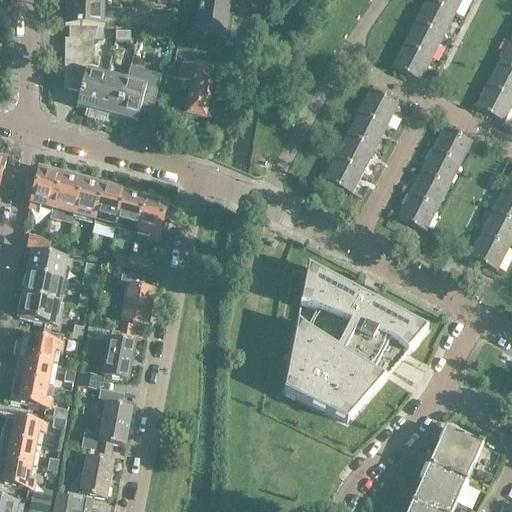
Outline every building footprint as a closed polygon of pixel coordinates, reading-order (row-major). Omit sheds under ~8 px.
[(223,0),(201,0),(197,31),(230,36),(233,16),(227,16),(229,1),(223,0)] [(455,15),(462,0),(427,0),(428,1),(455,15)] [(443,37),(455,15),(428,1),(416,23),(443,37)] [(57,15),(65,15),(65,27),(69,28),(69,40),(93,47),(95,41),(96,29),(104,29),(104,8),(57,7),(57,15)] [(416,23),(404,46),(431,60),(443,37),(416,23)] [(103,41),(104,29),(96,29),(95,41),(103,41)] [(129,36),(115,35),(115,44),(129,45),(129,36)] [(65,39),(64,52),(90,59),(93,47),(69,40),(65,39)] [(499,64),(503,65),(511,70),(511,41),(504,55),(499,64)] [(404,46),(393,68),(420,83),(431,60),(404,46)] [(64,52),(64,64),(86,70),(87,70),(90,59),(64,52)] [(174,63),(173,70),(168,69),(166,79),(178,81),(190,83),(185,117),(186,117),(186,116),(205,119),(213,70),(174,63)] [(64,89),(80,93),(77,108),(88,111),(86,119),(94,121),(107,76),(87,70),(86,70),(64,64),(64,89)] [(488,86),(492,88),(511,98),(511,70),(503,65),(499,64),(492,77),(488,86)] [(126,81),(116,118),(128,121),(126,129),(135,132),(141,109),(152,112),(160,82),(163,72),(152,69),(149,79),(146,78),(144,85),(126,81)] [(107,76),(94,121),(102,123),(104,115),(116,118),(126,81),(107,76)] [(475,108),(475,109),(503,123),(511,105),(511,98),(492,88),(488,86),(475,108)] [(371,91),(359,114),(387,128),(398,106),(371,91)] [(359,114),(348,136),(375,150),(387,128),(359,114)] [(472,143),(444,129),(433,151),(460,165),(472,143)] [(348,136),(336,159),(363,173),(375,150),(348,136)] [(460,165),(433,151),(421,174),(449,188),(460,165)] [(336,159),(324,181),(352,196),(363,173),(336,159)] [(60,175),(49,172),(48,174),(39,172),(28,211),(38,213),(40,209),(52,212),(61,178),(59,177),(60,175)] [(449,188),(421,174),(409,197),(437,210),(449,188)] [(511,174),(503,191),(511,195),(511,174)] [(83,181),(71,178),(71,180),(61,178),(52,212),(73,218),(83,181)] [(93,186),(94,184),(83,181),(73,218),(94,223),(103,189),(93,186)] [(125,192),(114,189),(113,192),(103,189),(94,223),(115,229),(125,192)] [(511,195),(503,191),(492,214),(511,224),(511,195)] [(136,198),(136,195),(125,192),(115,229),(136,234),(145,201),(136,198)] [(409,197),(398,219),(425,233),(437,210),(409,197)] [(159,203),(159,201),(148,198),(147,200),(146,200),(145,201),(136,234),(135,239),(148,242),(158,244),(168,206),(159,203)] [(511,224),(492,214),(480,236),(508,250),(511,242),(511,224)] [(480,236),(469,258),(496,273),(504,259),(508,250),(480,236)] [(30,237),(27,250),(49,254),(49,253),(51,244),(52,242),(30,237)] [(51,244),(49,253),(60,256),(62,246),(51,244)] [(73,258),(85,261),(87,251),(75,248),(73,258)] [(87,251),(85,261),(97,263),(99,253),(87,251)] [(27,265),(25,276),(63,284),(66,271),(70,272),(73,262),(68,261),(32,255),(30,266),(27,265)] [(115,266),(127,269),(130,259),(117,256),(115,266)] [(127,269),(150,275),(153,263),(130,257),(127,269)] [(93,279),(96,267),(86,265),(83,277),(93,279)] [(285,381),(283,394),(346,425),(386,379),(390,374),(392,372),(401,362),(402,361),(407,356),(427,332),(370,302),(370,303),(369,302),(370,301),(357,294),(356,296),(355,295),(356,294),(306,269),(306,273),(296,324),(295,327),(292,345),(290,353),(287,373),(285,381)] [(121,326),(119,334),(132,337),(134,327),(145,329),(153,293),(143,291),(145,278),(122,274),(120,287),(127,289),(120,326),(121,326)] [(25,288),(23,299),(59,306),(63,284),(25,276),(23,288),(25,288)] [(86,311),(89,299),(79,297),(77,309),(86,311)] [(64,307),(59,306),(23,299),(23,300),(20,299),(18,311),(21,311),(19,321),(60,328),(64,307)] [(80,341),(83,328),(73,326),(71,339),(80,341)] [(32,338),(24,336),(22,344),(17,344),(15,357),(19,359),(19,360),(57,368),(59,355),(63,355),(64,345),(66,338),(55,336),(43,334),(42,341),(32,339),(32,338)] [(108,340),(102,373),(104,374),(103,379),(126,383),(133,347),(130,346),(132,337),(119,334),(118,342),(108,340)] [(17,370),(15,370),(12,382),(52,390),(57,368),(19,360),(17,370)] [(73,385),(75,372),(66,370),(63,383),(73,385)] [(80,374),(77,387),(99,391),(102,378),(80,374)] [(12,382),(10,393),(12,393),(10,406),(18,408),(18,406),(51,413),(53,403),(50,403),(52,390),(12,382)] [(99,445),(97,452),(110,455),(112,446),(124,448),(130,411),(121,409),(123,396),(100,391),(98,406),(104,407),(101,428),(92,426),(90,441),(98,442),(98,444),(99,445)] [(5,431),(3,430),(0,442),(41,449),(43,436),(46,436),(48,428),(15,421),(15,420),(7,418),(5,431)] [(64,430),(65,423),(53,421),(52,428),(64,430)] [(446,433),(439,448),(456,456),(453,462),(471,470),(480,450),(481,451),(481,449),(477,446),(476,447),(446,433)] [(0,442),(0,443),(0,453),(0,454),(0,455),(0,464),(36,471),(41,449),(0,442)] [(439,448),(429,469),(464,485),(471,470),(453,462),(456,456),(439,448)] [(70,495),(60,493),(60,496),(57,495),(54,507),(80,511),(90,511),(93,499),(104,501),(111,465),(108,464),(110,455),(97,452),(91,451),(90,459),(86,459),(82,478),(78,477),(70,495)] [(58,474),(60,462),(50,460),(48,472),(58,474)] [(0,489),(2,490),(2,488),(24,492),(22,500),(50,506),(51,497),(52,494),(41,492),(40,495),(34,494),(37,484),(34,483),(36,471),(0,464),(0,489)] [(429,469),(423,484),(440,492),(438,496),(456,504),(464,485),(429,469)] [(452,511),(456,504),(438,496),(440,492),(423,484),(413,506),(426,511),(452,511)] [(0,502),(0,511),(22,511),(24,508),(19,506),(0,502)] [(36,511),(48,511),(50,506),(37,503),(35,511),(36,511)]
